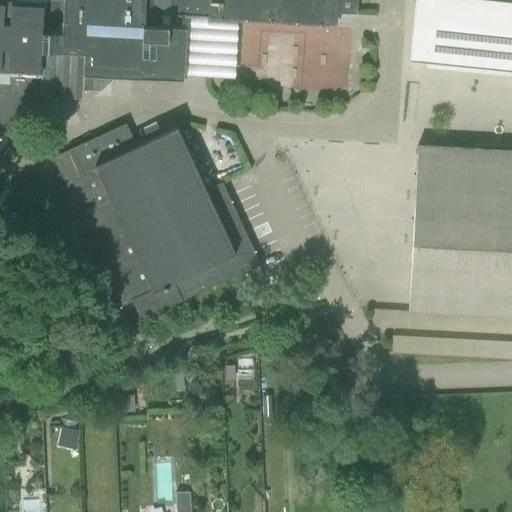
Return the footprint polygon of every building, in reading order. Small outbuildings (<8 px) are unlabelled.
[(0,0),(0,82),(9,83),(8,75),(39,77),(39,96),(82,98),(83,89),(100,90),(115,76),(183,79),(187,16),(208,17),(207,20),(335,26),(336,13),(356,13),(356,0),(0,0)] [(408,312),(511,315),(511,0),(410,0),(405,59),(511,69),(511,147),(413,144),(408,312)] [(0,152),(33,120),(25,111),(39,96),(39,77),(8,75),(9,83),(0,82),(0,152)] [(114,122),(58,147),(122,294),(135,288),(145,312),(250,267),(208,171),(193,177),(171,128),(125,148),(114,122)] [(44,431),(43,450),(57,451),(58,432),(44,431)] [(174,511),(174,489),(161,489),(161,511),(174,511)]
